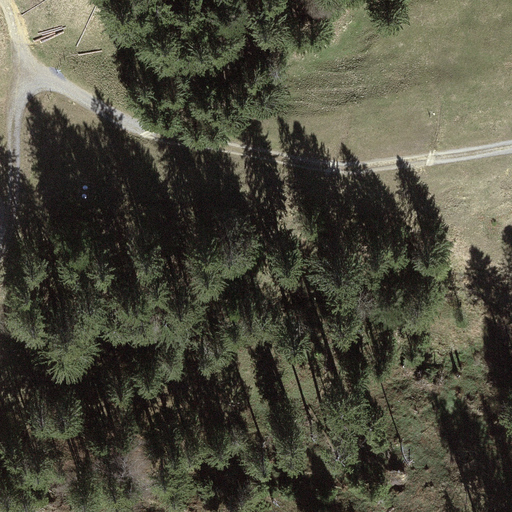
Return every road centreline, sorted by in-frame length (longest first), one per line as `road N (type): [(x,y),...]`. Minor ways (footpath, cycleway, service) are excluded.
road 1 (track): [(511,146),(328,168),(146,131),(54,82),(31,83)]
road 2 (track): [(31,83),(18,104),(13,202),(0,249)]
